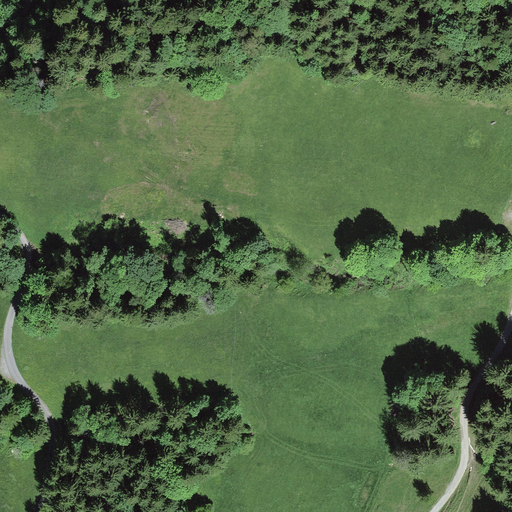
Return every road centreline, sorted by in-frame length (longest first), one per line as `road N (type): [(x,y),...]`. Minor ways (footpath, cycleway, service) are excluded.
road 1 (unclassified): [(40,511),(51,457),(47,415),(7,366),(28,250),(0,222)]
road 2 (unclassified): [(511,319),(506,341),(467,394),(463,468),(432,511)]
